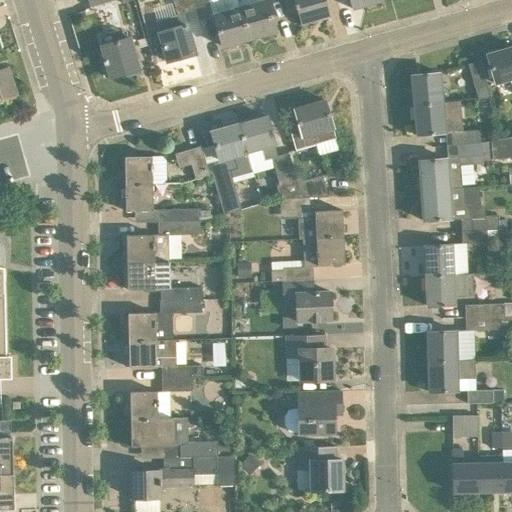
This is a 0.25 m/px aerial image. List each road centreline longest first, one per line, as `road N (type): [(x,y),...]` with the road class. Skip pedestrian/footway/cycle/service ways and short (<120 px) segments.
road 1 (residential): [(387,511),(379,193),(363,49)]
road 2 (residential): [(77,511),(70,132)]
road 3 (residential): [(70,132),(363,49)]
road 4 (residential): [(363,49),(511,9)]
road 5 (residential): [(70,132),(34,0)]
